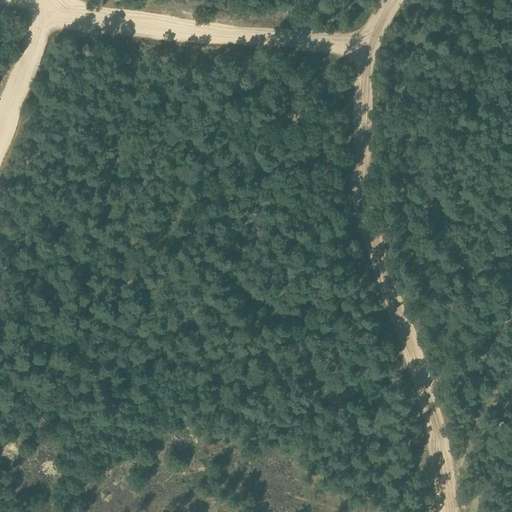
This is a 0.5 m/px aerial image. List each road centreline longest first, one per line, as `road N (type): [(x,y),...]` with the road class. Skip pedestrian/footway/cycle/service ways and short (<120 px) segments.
road 1 (track): [(449,511),(438,432),(361,179),(362,66),(392,0)]
road 2 (track): [(31,0),(367,50)]
road 3 (track): [(0,134),(42,0)]
